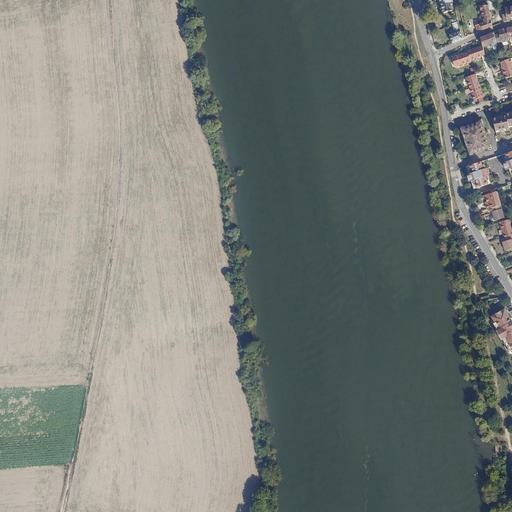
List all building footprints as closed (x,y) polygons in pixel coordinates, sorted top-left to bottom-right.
[(440,0),(444,12),(453,9),(451,4),(453,4),(452,2),(453,1),(453,0),(440,0)] [(475,24),(477,32),(492,26),(491,19),(488,3),(480,5),(480,9),(481,9),(482,15),(484,15),(484,17),(483,17),(484,21),(475,24)] [(503,12),(504,21),(509,20),(509,17),(511,16),(511,6),(505,7),(506,11),(503,12)] [(449,34),(453,43),(463,39),(459,22),(452,25),(454,30),(455,32),(453,33),(449,34)] [(507,27),(500,30),(500,33),(501,40),(506,39),(506,41),(510,40),(509,38),(508,27),(507,27)] [(483,45),(483,47),(497,42),(497,40),(495,34),(494,32),(481,37),(483,45)] [(470,60),(482,56),(479,46),(467,50),(468,52),(470,60)] [(467,64),(471,63),(470,60),(468,52),(451,57),(454,67),(467,62),(467,64)] [(501,67),(502,70),(511,66),(511,64),(510,59),(500,62),(502,67),(501,67)] [(511,66),(502,70),(504,74),(506,79),(511,76),(511,66)] [(469,89),(479,85),(475,74),(465,78),(466,82),(467,81),(469,89)] [(483,97),(479,85),(469,89),(468,89),(470,93),(471,93),(473,100),(483,97)] [(507,115),(493,118),(495,128),(511,122),(511,112),(507,113),(507,115)] [(511,122),(495,128),(496,131),(510,128),(510,126),(511,125),(511,122)] [(470,149),(474,151),(486,147),(488,143),(484,130),(480,128),(468,132),(467,134),(466,136),(470,148),(470,149)] [(470,169),(468,169),(470,174),(467,175),(467,176),(468,181),(469,182),(472,181),(474,186),(475,185),(476,188),(487,185),(486,181),(485,177),(487,176),(488,176),(486,169),(484,169),(482,170),(481,166),(480,162),(469,165),(470,169)] [(486,206),(487,209),(489,208),(501,205),(497,192),(487,195),(488,199),(486,199),(487,202),(488,205),(486,206)] [(501,205),(489,208),(490,212),(493,211),(495,220),(504,217),(501,205)] [(504,233),(505,237),(509,236),(511,234),(511,227),(510,221),(501,224),(503,228),(502,229),(503,233),(504,233)] [(504,237),(502,238),(503,241),(504,241),(505,245),(504,245),(505,250),(511,247),(511,238),(510,239),(509,236),(505,237),(504,237)] [(511,320),(504,308),(491,316),(494,322),(494,323),(495,326),(499,333),(498,334),(501,339),(502,339),(504,342),(506,345),(508,348),(509,348),(511,352),(511,320)]
